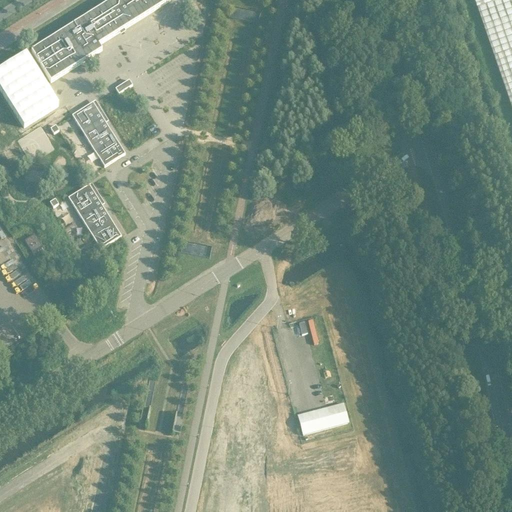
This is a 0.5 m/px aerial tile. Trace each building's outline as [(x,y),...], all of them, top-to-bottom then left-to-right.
[(168,0),(115,0),(31,53),(51,84),(102,52),(99,47),(170,2),(168,0)] [(511,0),(473,0),(511,112),(511,0)] [(259,26),(261,14),(231,8),(229,19),(259,26)] [(26,56),(0,72),(0,91),(24,129),(58,107),(26,56)] [(129,82),(115,90),(119,96),(132,87),(129,82)] [(93,104),(72,117),(104,169),(125,155),(106,125),(93,104)] [(56,127),(50,130),(54,136),(59,132),(56,127)] [(89,187),(68,200),(100,251),(121,238),(102,207),(89,187)] [(55,201),(50,204),(53,210),(58,206),(55,201)] [(45,253),(35,236),(24,242),(35,260),(45,253)] [(183,242),(180,255),(211,261),(214,249),(183,242)] [(42,330),(38,323),(28,330),(32,336),(42,330)] [(305,324),(299,325),(301,337),(308,335),(305,324)] [(303,437),(348,425),(343,405),(326,410),(298,418),(303,437)] [(146,430),(150,410),(149,410),(149,411),(147,411),(143,410),(139,427),(142,428),(145,429),(145,430),(146,430)] [(179,436),(183,418),(180,417),(177,417),(177,416),(176,415),(172,435),(173,435),(173,434),(176,435),(179,436)]
